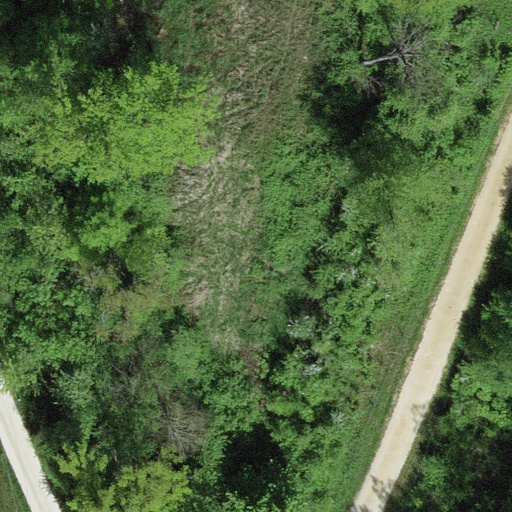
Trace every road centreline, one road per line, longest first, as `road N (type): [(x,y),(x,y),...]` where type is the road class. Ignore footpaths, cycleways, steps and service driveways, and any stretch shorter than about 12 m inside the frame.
road 1 (track): [(356,511),(511,143)]
road 2 (track): [(0,393),(51,511)]
